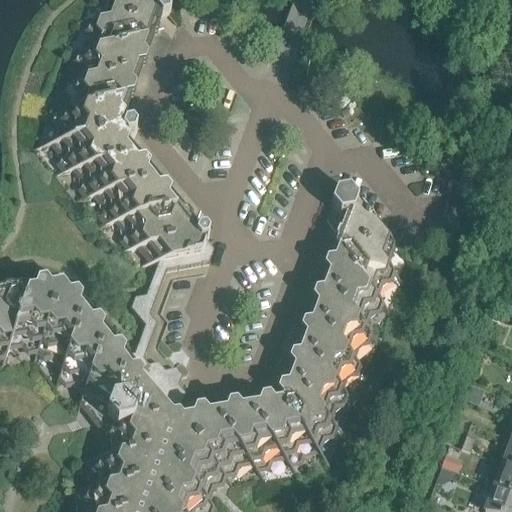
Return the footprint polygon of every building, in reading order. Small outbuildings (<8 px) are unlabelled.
[(0,372),(33,367),(87,437),(60,511),(212,511),(211,510),(231,489),(329,472),(400,284),(385,265),(398,254),(349,195),(336,197),(331,210),(339,219),(346,218),(340,235),(337,236),(335,242),(336,244),(328,266),(326,267),(323,274),(325,276),(321,286),(316,297),(314,298),(311,305),(313,307),(311,315),(305,329),(302,329),(300,336),(302,338),(299,346),(294,360),(291,360),(288,367),(290,370),(282,391),(279,391),(276,398),(282,404),(279,411),(272,412),(268,406),(260,407),(259,410),(236,413),(235,411),(227,412),(226,415),(204,418),(202,417),(194,418),(193,416),(187,417),(180,408),(184,399),(177,391),(167,393),(161,385),(164,375),(158,367),(147,369),(142,363),(155,328),(148,320),(165,275),(208,268),(212,255),(206,246),(208,241),(204,235),(197,237),(190,229),(191,226),(186,220),(183,220),(169,202),(170,200),(165,195),(161,195),(148,178),(149,175),(144,169),(141,169),(134,161),(126,152),(127,149),(122,143),(123,140),(126,143),(133,141),(135,135),(131,130),(124,131),(123,134),(120,132),(123,124),(121,122),(130,101),(132,100),(135,93),(134,91),(142,70),(144,70),(147,62),(145,60),(153,38),(155,38),(158,31),(156,30),(161,19),(167,18),(170,12),(159,0),(134,0),(84,8),(32,153),(139,270),(158,267),(145,301),(134,303),(131,313),(145,330),(134,358),(123,360),(124,358),(119,352),(116,352),(101,335),(103,331),(98,326),(96,326),(80,309),(81,306),(76,300),(75,300),(63,287),(47,289),(45,288),(37,289),(36,291),(14,295),(12,293),(4,294),(3,297),(0,297),(0,372)] [(503,316),(495,313),(492,322),(497,324),(501,322),(503,316)] [(465,441),(460,454),(469,457),(474,444),(465,441)] [(502,469),(511,472),(511,446),(502,469)] [(444,460),(439,473),(446,475),(451,477),(454,478),(459,466),(444,460)] [(493,493),(511,499),(511,472),(502,469),(493,466),(484,489),(493,493)] [(511,511),(511,499),(493,493),(486,511),(511,511)]
